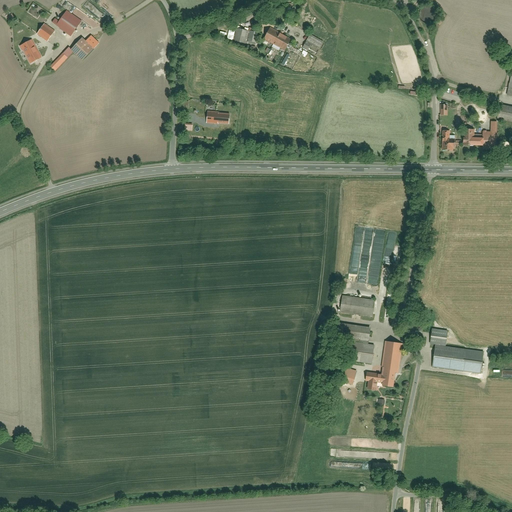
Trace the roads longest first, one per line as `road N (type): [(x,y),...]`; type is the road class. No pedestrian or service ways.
road 1 (residential): [(396,495),(417,372),(413,265),(433,169)]
road 2 (primary): [(171,169),(433,169)]
road 3 (primary): [(0,212),(72,185),(171,169)]
road 4 (residential): [(433,169),(432,76),(403,5)]
road 5 (residential): [(178,38),(171,169)]
